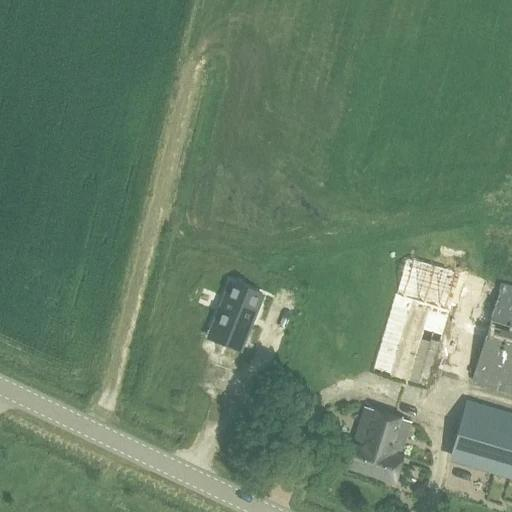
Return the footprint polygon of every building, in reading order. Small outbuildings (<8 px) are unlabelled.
[(345,358),(368,246),(330,238),(303,371),(343,379),(347,358),(345,358)] [(460,271),(406,256),(396,294),(449,309),(460,271)] [(230,273),(214,316),(246,327),(261,284),(230,273)] [(497,297),(511,301),(511,281),(503,278),(497,297)] [(511,326),(486,320),(472,376),(511,385),(511,326)] [(511,477),(511,412),(467,400),(450,459),(511,477)] [(400,455),(411,422),(366,407),(353,444),(350,443),(343,465),(395,482),(403,456),(400,455)] [(435,469),(439,448),(421,444),(417,465),(435,469)] [(490,502),(511,505),(511,488),(493,486),(490,502)]
